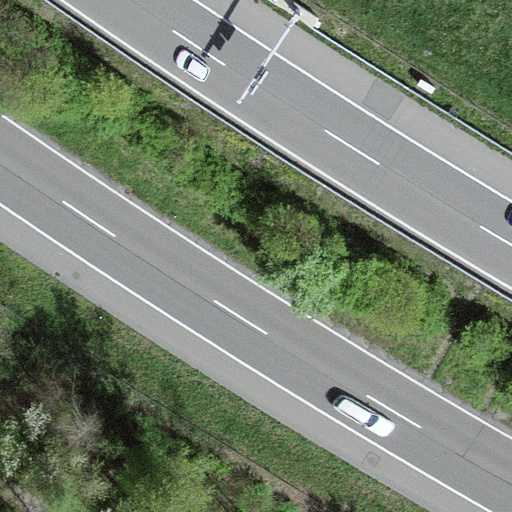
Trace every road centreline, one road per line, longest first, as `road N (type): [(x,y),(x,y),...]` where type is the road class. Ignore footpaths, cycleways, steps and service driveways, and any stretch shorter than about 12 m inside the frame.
road 1 (motorway): [(0,158),(242,319),(511,480)]
road 2 (motorway): [(511,245),(128,0)]
